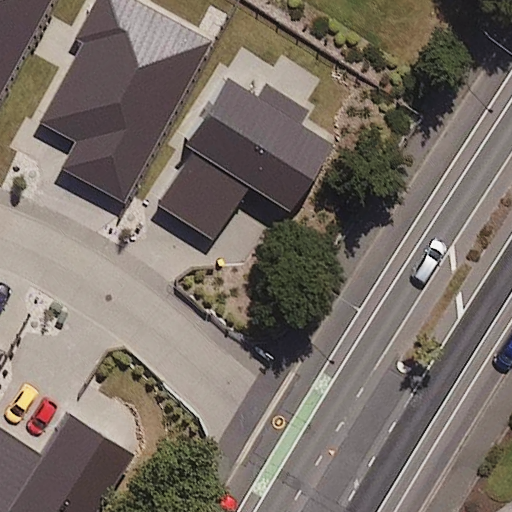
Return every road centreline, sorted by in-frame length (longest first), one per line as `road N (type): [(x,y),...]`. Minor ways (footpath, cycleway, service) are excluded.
road 1 (secondary): [(305,456),(511,120)]
road 2 (residential): [(305,456),(251,421),(111,294),(0,234)]
road 3 (secondary): [(511,270),(361,511)]
